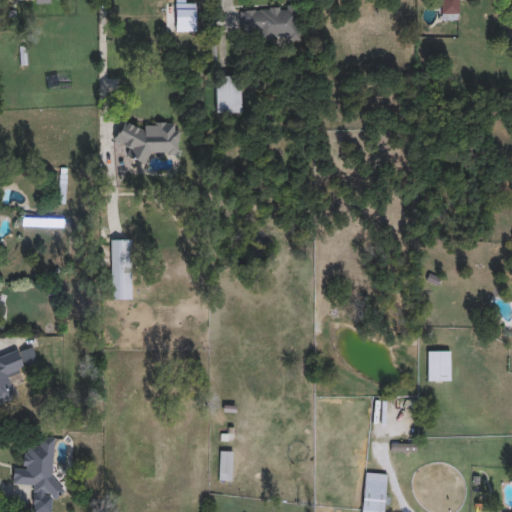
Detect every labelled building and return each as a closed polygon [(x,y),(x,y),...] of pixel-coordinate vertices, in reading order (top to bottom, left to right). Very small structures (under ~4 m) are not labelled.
[(458,0),(458,20),(440,20),(440,0),(458,0)] [(295,8),(295,40),(259,40),(259,32),(239,32),(239,9),(295,8)] [(238,76),(238,114),(215,114),(215,76),(238,76)] [(452,92),(437,93),(436,77),(450,76),(452,92)] [(404,92),(404,124),(387,124),(387,92),(404,92)] [(148,152),(147,161),(127,160),(128,144),(117,144),(118,124),(143,125),(143,122),(177,123),(177,153),(148,152)] [(110,240),(133,240),(133,300),(110,300),(110,240)] [(0,401),(0,355),(18,350),(24,370),(16,372),(20,383),(13,386),(16,396),(0,401)] [(449,350),(449,380),(426,380),(426,350),(449,350)] [(55,437),(54,496),(32,496),(32,484),(12,484),(13,468),(23,469),(24,445),(35,445),(36,437),(55,437)] [(390,452),(390,443),(414,443),(414,452),(390,452)] [(218,480),(219,451),(232,451),(232,480),(218,480)] [(361,511),(364,472),(386,474),(383,511),(361,511)]
